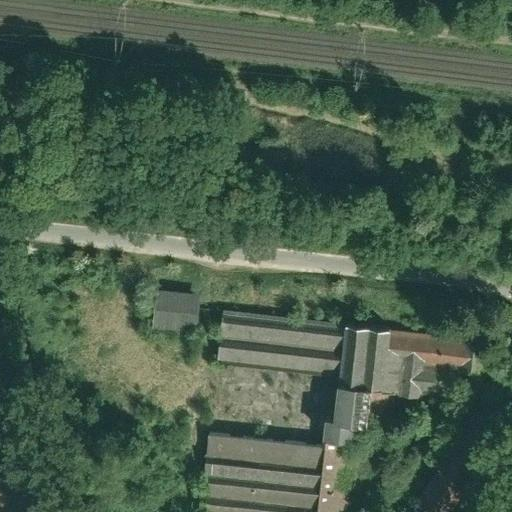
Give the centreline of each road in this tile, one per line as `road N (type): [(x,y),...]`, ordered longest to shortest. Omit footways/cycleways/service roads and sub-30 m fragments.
road 1 (unclassified): [(511,276),(0,212)]
road 2 (track): [(177,0),(511,41)]
